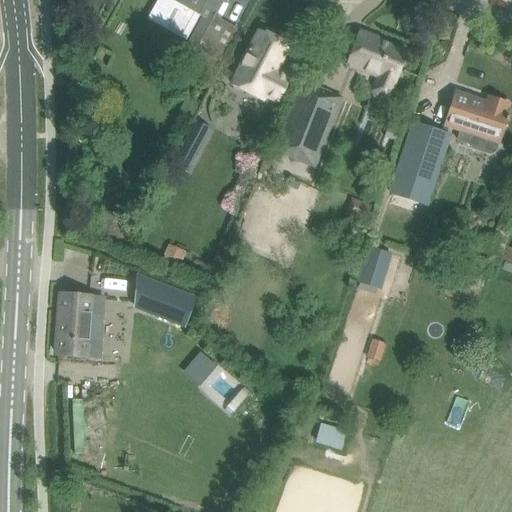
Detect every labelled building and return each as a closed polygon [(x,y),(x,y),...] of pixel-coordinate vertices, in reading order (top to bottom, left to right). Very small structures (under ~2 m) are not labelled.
[(129,0),(122,15),(140,24),(149,7),(135,0),(129,0)] [(219,0),(224,2),(225,0),(173,0),(198,13),(205,0),(219,0)] [(204,11),(187,44),(219,61),(237,30),(204,11)] [(278,103),(281,96),(291,78),(276,71),(289,46),(260,31),(252,47),(251,46),(249,50),(250,51),(232,85),(264,101),(266,97),(278,103)] [(346,66),(376,77),(372,91),(374,98),(386,103),(392,100),(398,86),(396,82),(408,52),(378,41),(379,38),(360,31),(346,66)] [(273,151),(315,168),(342,99),(300,83),(273,151)] [(446,123),(462,129),(456,141),(471,145),(470,149),(489,154),(491,154),(494,154),(495,151),(509,111),(507,110),(509,104),(494,100),(492,105),(456,93),(446,123)] [(379,213),(417,226),(449,135),(411,121),(379,213)] [(195,123),(186,141),(200,148),(209,130),(195,123)] [(351,198),(345,214),(365,221),(370,206),(351,198)] [(499,265),(510,233),(497,229),(486,261),(499,265)] [(368,246),(357,284),(381,291),(392,253),(368,246)] [(511,273),(511,247),(507,246),(503,261),(504,262),(502,270),(511,273)] [(169,247),(163,261),(179,268),(185,254),(169,247)] [(195,299),(137,277),(135,307),(185,326),(195,299)] [(61,295),(57,355),(77,356),(89,357),(90,338),(102,339),(105,298),(61,295)] [(354,354),(368,358),(374,340),(360,336),(354,354)] [(198,374),(207,352),(187,344),(178,366),(198,374)]
